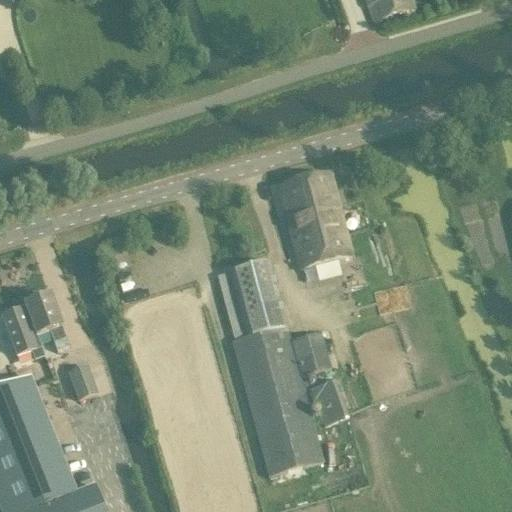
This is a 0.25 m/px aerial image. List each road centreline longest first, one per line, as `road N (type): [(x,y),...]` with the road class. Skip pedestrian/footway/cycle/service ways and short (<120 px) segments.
road 1 (tertiary): [(0,241),(511,93)]
road 2 (unclassified): [(0,161),(511,17)]
